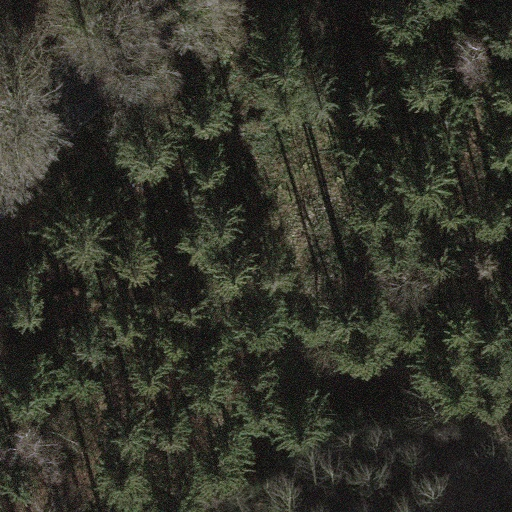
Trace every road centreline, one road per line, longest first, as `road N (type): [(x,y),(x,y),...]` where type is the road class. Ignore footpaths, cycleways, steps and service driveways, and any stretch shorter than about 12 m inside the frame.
road 1 (track): [(128,511),(340,392),(511,367)]
road 2 (tertiary): [(0,168),(102,61),(193,0)]
